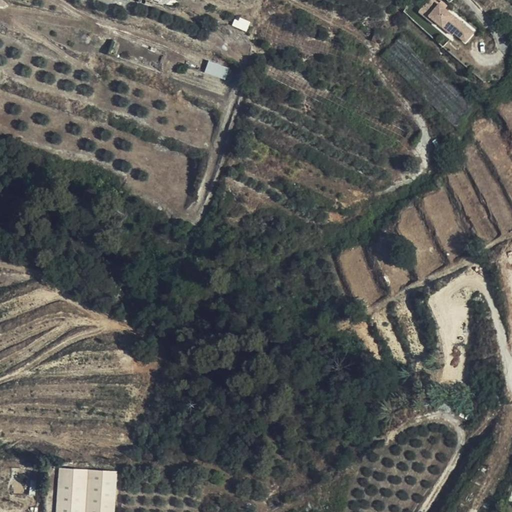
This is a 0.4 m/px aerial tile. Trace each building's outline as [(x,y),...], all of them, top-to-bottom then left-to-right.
[(427,14),(436,2),(433,0),(431,0),(419,16),(435,30),(438,26),(432,21),(434,19),(427,14)] [(476,35),(436,2),(427,14),(434,19),(432,21),(438,26),(457,41),(459,40),(467,46),(476,35)] [(387,40),(385,37),(386,34),(377,31),(373,43),(382,46),(387,40)] [(476,106),(405,37),(384,58),(459,131),(467,124),(463,119),(476,106)] [(208,61),(206,73),(227,77),(230,65),(208,61)] [(85,511),(89,469),(61,467),(57,511),(85,511)] [(115,511),(119,471),(89,469),(85,511),(115,511)]
